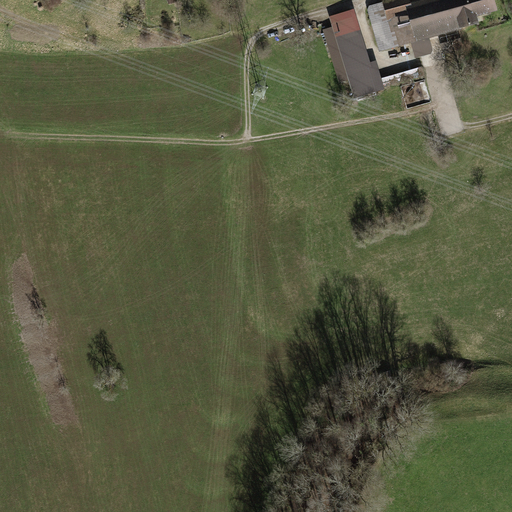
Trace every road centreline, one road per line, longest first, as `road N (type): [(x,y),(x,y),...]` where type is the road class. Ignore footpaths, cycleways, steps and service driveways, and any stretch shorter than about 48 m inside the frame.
road 1 (track): [(511,116),(452,121),(433,60),(383,64),(358,2)]
road 2 (track): [(358,2),(256,39),(247,61),(243,144)]
